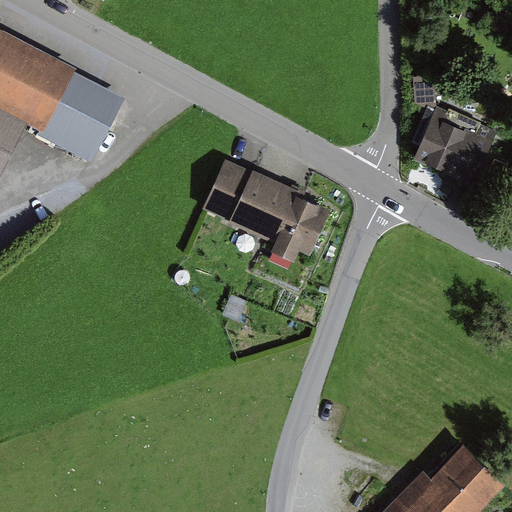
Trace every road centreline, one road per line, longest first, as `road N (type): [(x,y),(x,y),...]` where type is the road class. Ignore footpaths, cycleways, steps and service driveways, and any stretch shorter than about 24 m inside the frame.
road 1 (residential): [(369,183),(33,0)]
road 2 (residential): [(387,192),(285,465),(279,511)]
road 3 (unclassified): [(390,0),(389,128),(369,183)]
road 4 (residential): [(511,261),(387,192)]
